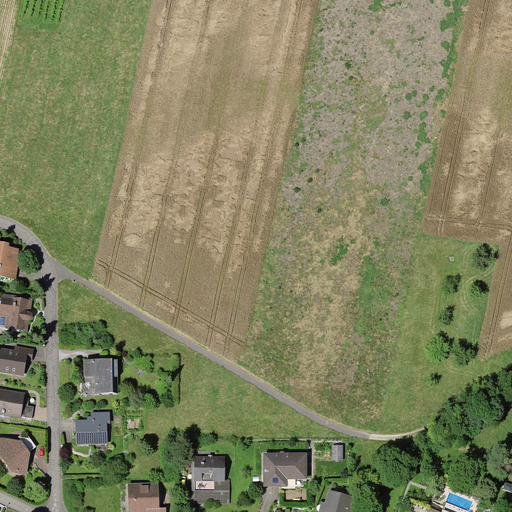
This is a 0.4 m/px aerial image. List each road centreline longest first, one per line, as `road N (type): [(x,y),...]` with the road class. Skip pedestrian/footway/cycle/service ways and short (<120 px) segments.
road 1 (track): [(511,379),(419,434),(375,439),(328,425),(50,264)]
road 2 (residential): [(0,222),(30,237),(50,264),(56,511)]
